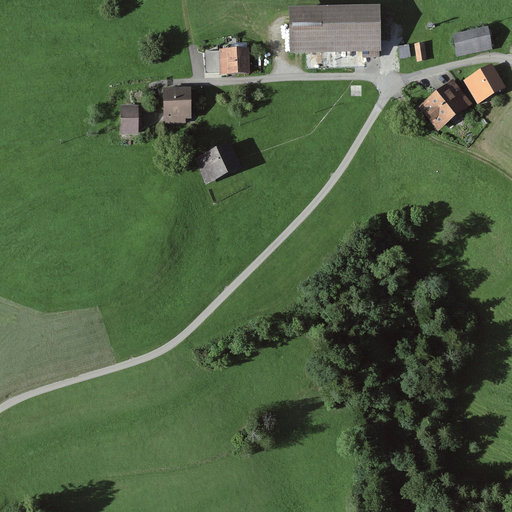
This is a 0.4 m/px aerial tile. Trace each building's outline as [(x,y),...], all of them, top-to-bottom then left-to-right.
[(376,11),(290,13),(291,52),(304,52),(361,51),(362,57),(365,57),(377,57),(376,11)] [(452,37),(455,54),(490,47),(486,30),(452,37)] [(414,46),(416,61),(424,60),(421,45),(414,46)] [(408,47),(400,48),(402,59),(410,58),(408,47)] [(219,72),(218,51),(205,51),(206,73),(219,72)] [(225,72),(225,74),(247,73),(246,51),(218,51),(219,72),(225,72)] [(463,82),(475,102),(501,87),(489,67),(463,82)] [(421,110),(435,128),(467,103),(451,83),(438,94),(420,108),(421,110)] [(187,117),(187,112),(186,90),(164,90),(162,90),(163,123),(183,123),(183,117),(187,117)] [(118,132),(136,132),(136,110),(119,109),(118,132)] [(233,170),(237,168),(232,156),(228,147),(227,145),(193,160),(203,183),(233,170)]
